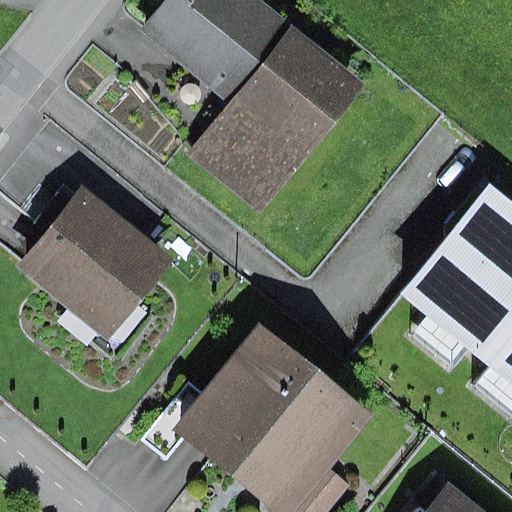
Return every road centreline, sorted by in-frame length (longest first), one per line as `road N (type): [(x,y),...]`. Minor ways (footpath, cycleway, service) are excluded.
road 1 (residential): [(0,423),(107,511)]
road 2 (residential): [(0,105),(85,0)]
